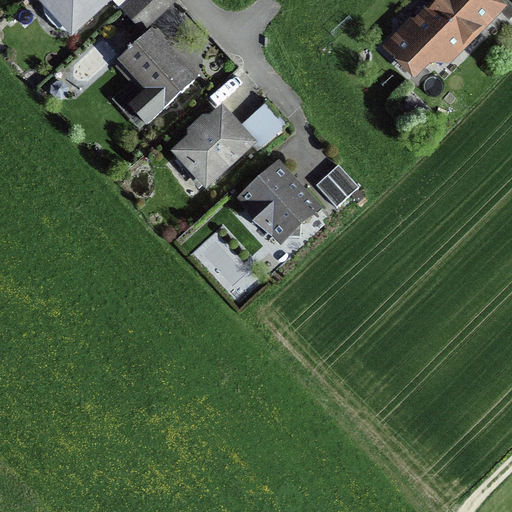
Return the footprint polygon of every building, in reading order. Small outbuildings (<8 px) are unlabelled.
[(43,0),(41,2),(70,33),(106,0),(109,0),(121,12),(131,2),(129,0),(43,0)] [(172,4),(173,4),(169,0),(133,0),(131,2),(121,12),(135,27),(145,18),(150,24),(172,4)] [(414,77),(438,53),(446,61),(498,9),(509,20),(511,16),(511,12),(504,4),(499,8),(490,0),(440,0),(414,27),(411,23),(385,48),(414,77)] [(163,110),(192,83),(148,35),(132,50),(130,48),(123,54),(125,56),(119,62),(163,110)] [(249,146),(243,139),(220,114),(208,125),(201,125),(192,133),(191,140),(175,155),(204,187),(249,146)] [(250,132),(243,139),(249,146),(255,153),(263,146),(250,132)] [(314,188),(335,210),(357,190),(336,167),(314,188)] [(299,225),(314,212),(275,169),(242,200),(247,205),(245,207),(251,214),(250,225),(262,226),(269,233),(270,231),(280,242),(283,239),(298,240),(299,225)]
